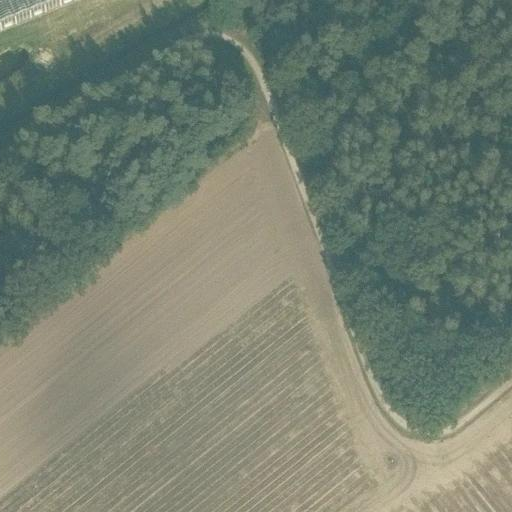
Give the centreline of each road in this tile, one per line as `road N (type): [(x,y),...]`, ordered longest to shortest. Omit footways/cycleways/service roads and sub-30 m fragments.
road 1 (track): [(0,157),(196,38),(238,43),(271,106),(377,400),(400,427),(432,438),(457,430),(511,383)]
road 2 (track): [(172,0),(0,107)]
